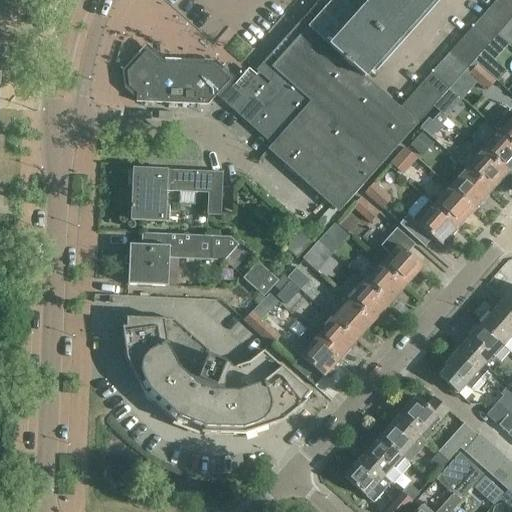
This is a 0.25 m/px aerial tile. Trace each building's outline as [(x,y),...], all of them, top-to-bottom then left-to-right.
[(413,32),(376,0),(332,0),(323,10),(384,65),(413,32)] [(427,17),(408,0),(376,0),(413,32),(427,17)] [(441,0),(440,0),(408,0),(427,17),(441,0)] [(511,19),(511,13),(496,0),(489,9),(507,25),(511,19)] [(511,0),(496,0),(511,13),(511,0)] [(507,25),(489,9),(481,18),(499,34),(507,25)] [(384,65),(323,10),(308,28),(368,82),(369,81),(370,81),(373,81),(374,80),(375,77),(374,75),(384,65)] [(499,34),(481,18),(473,27),(491,43),(499,34)] [(491,43),(473,27),(465,36),(483,52),(491,43)] [(399,109),(368,82),(308,28),(269,71),(287,85),(381,166),(417,125),(399,109)] [(483,52),(465,36),(457,45),(475,61),(482,53),(483,52)] [(475,61),(457,45),(449,53),(467,70),(474,62),(475,61)] [(467,70),(449,53),(441,62),(459,78),(465,72),(467,70)] [(505,73),(486,56),(482,53),(475,61),(474,62),(496,82),(505,73)] [(459,78),(441,62),(433,71),(451,88),(459,78)] [(496,82),(474,62),(467,70),(465,72),(469,75),(468,76),(487,93),(496,82)] [(161,65),(138,64),(128,76),(128,85),(137,94),(136,103),(159,104),(161,65)] [(192,66),(161,65),(159,104),(190,105),(192,66)] [(215,67),(192,66),(190,105),(208,106),(230,81),(215,67)] [(451,88),(433,71),(424,81),(442,97),(451,88)] [(442,97),(424,81),(416,90),(434,106),(442,97)] [(262,94),(249,83),(230,105),(242,116),(262,94)] [(250,126),(273,145),(343,208),(381,166),(287,85),(250,126)] [(434,106),(416,90),(409,98),(427,115),(434,106)] [(427,115),(409,98),(399,109),(417,125),(427,115)] [(456,110),(448,104),(439,114),(446,121),(456,110)] [(509,125),(500,135),(511,146),(511,112),(504,121),(509,125)] [(446,121),(439,114),(430,124),(438,130),(446,121)] [(511,146),(500,135),(483,153),(507,175),(511,169),(511,146)] [(423,147),(416,140),(407,149),(414,156),(423,147)] [(414,156),(407,149),(398,160),(405,166),(414,156)] [(483,153),(467,172),(491,193),(507,175),(483,153)] [(221,175),(132,171),(130,222),(164,223),(165,192),(207,194),(206,216),(219,216),(221,175)] [(467,172),(451,190),(475,212),(491,193),(467,172)] [(392,200),(374,183),(364,195),(383,211),(392,200)] [(451,190),(435,207),(434,208),(458,230),(475,212),(451,190)] [(370,225),(380,214),(361,198),(352,209),(370,225)] [(187,206),(186,216),(202,217),(202,206),(187,206)] [(434,208),(418,226),(413,221),(408,217),(399,227),(425,250),(433,241),(442,249),(458,230),(434,208)] [(301,231),(285,248),(298,260),(313,241),(301,231)] [(319,243),(326,250),(335,239),(328,233),(319,243)] [(224,264),(238,246),(229,238),(141,234),(140,247),(129,246),(127,287),(168,289),(169,261),(224,264)] [(310,253),(311,253),(318,259),(326,250),(319,243),(310,253)] [(391,257),(382,266),(406,288),(423,269),(394,243),(385,252),(391,257)] [(263,298),(274,286),(278,282),(256,263),(242,279),(263,298)] [(382,266),(366,284),(390,306),(406,288),(382,266)] [(287,279),(294,286),(303,276),(296,269),(287,279)] [(287,279),(278,289),(285,296),(294,286),(287,279)] [(366,284),(350,303),(374,324),(390,306),(366,284)] [(511,291),(498,307),(511,319),(511,291)] [(350,303),(333,321),(357,343),(374,324),(350,303)] [(511,333),(511,319),(498,307),(480,327),(501,346),(511,333)] [(281,337),(253,312),(243,322),(271,348),(281,337)] [(235,367),(208,356),(209,354),(210,354),(210,353),(174,321),(126,318),(126,328),(122,328),(126,359),(140,386),(141,386),(143,384),(154,398),(152,400),(151,401),(176,424),(177,423),(176,422),(178,418),(203,428),(202,432),(201,432),(201,434),(234,435),(234,433),(234,431),(251,428),(252,430),(252,431),(252,432),(281,422),(306,403),(305,402),(303,400),(310,393),(263,351),(249,363),(235,367)] [(333,321),(317,339),(341,361),(357,343),(333,321)] [(501,346),(480,327),(463,346),(484,365),(501,346)] [(298,339),(308,349),(300,358),(324,380),(341,361),(317,339),(307,329),(298,339)] [(484,365),(463,346),(445,367),(448,369),(439,379),(457,395),(466,386),(471,391),(490,371),(484,365)] [(511,390),(508,387),(501,395),(505,399),(488,417),(511,438),(511,436),(511,390)] [(417,398),(398,419),(419,438),(427,429),(430,432),(440,421),(440,422),(449,411),(434,398),(426,407),(417,398)] [(419,438),(398,419),(380,439),(401,458),(419,438)] [(477,437),(464,425),(438,454),(447,463),(460,449),(464,453),(480,436),(479,435),(477,437)] [(475,463),(491,445),(480,436),(464,453),(475,463)] [(401,458),(380,439),(362,459),(384,477),(391,484),(409,464),(401,458)] [(486,473),(502,455),(491,445),(475,463),(486,473)] [(447,463),(438,454),(430,462),(440,471),(447,463)] [(452,511),(453,511),(462,501),(484,476),(459,455),(436,481),(452,496),(437,511),(424,511),(420,508),(416,511),(452,511)] [(497,482),(511,465),(511,464),(502,455),(486,473),(487,473),(497,482)] [(384,477),(362,459),(344,479),(365,498),(384,477)] [(507,492),(511,486),(511,465),(497,482),(507,492)] [(402,494),(412,503),(419,495),(409,487),(402,494)] [(386,511),(403,511),(412,503),(402,494),(386,511)] [(462,501),(453,511),(467,511),(470,509),(462,501)]
